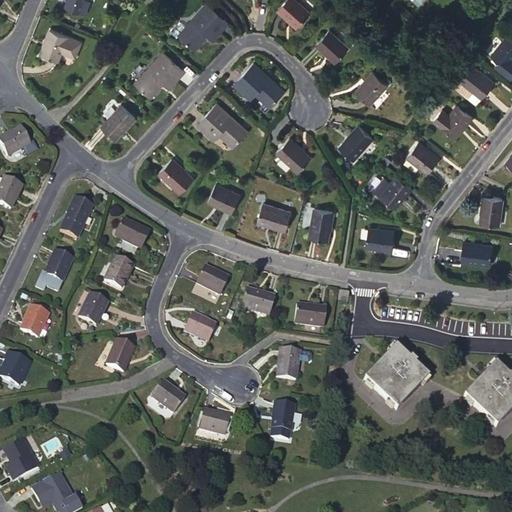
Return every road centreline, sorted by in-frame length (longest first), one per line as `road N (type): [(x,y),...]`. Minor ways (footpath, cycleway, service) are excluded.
road 1 (residential): [(112,181),(246,41),(264,42),(299,74),(308,109)]
road 2 (residential): [(181,225),(153,296),(152,331),(176,359),(236,384)]
road 3 (residential): [(511,345),(370,326),(359,320),(363,277)]
road 4 (residential): [(416,284),(433,216),(511,116)]
road 5 (residential): [(181,225),(296,267),(363,277)]
road 6 (residential): [(69,147),(0,301)]
